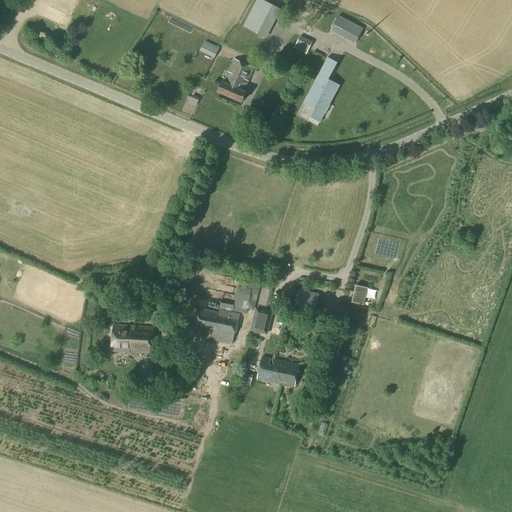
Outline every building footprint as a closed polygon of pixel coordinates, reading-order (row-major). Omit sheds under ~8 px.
[(264,37),(278,9),(261,0),(255,0),(242,26),(264,37)] [(363,29),(355,24),(354,28),(348,39),(347,40),(355,44),(363,29)] [(297,51),(309,54),(312,42),(300,38),(297,51)] [(214,59),(219,49),(204,42),(199,51),(214,59)] [(243,92),(253,69),(233,60),(223,83),(221,82),(217,93),(241,103),(245,93),(243,92)] [(327,79),(329,75),(319,69),(302,102),(314,109),(309,117),(319,122),(339,85),(327,79)] [(218,312),(197,308),(197,309),(193,329),(233,338),(237,318),(244,320),(246,309),(253,311),(253,309),(255,309),(260,283),(241,279),(227,276),(221,302),(220,302),(218,312)] [(350,302),(364,305),(368,288),(354,285),(350,302)] [(373,305),(376,289),(369,288),(367,305),(373,305)] [(301,305),(303,295),(310,297),(308,306),(314,307),(317,295),(297,290),(295,303),(301,305)] [(154,318),(154,308),(138,307),(138,314),(141,314),(141,317),(154,318)] [(273,312),(255,308),(250,331),(267,335),(273,312)] [(151,354),(153,328),(112,325),(110,351),(151,354)] [(294,388),(299,365),(261,357),(256,380),(294,388)]
